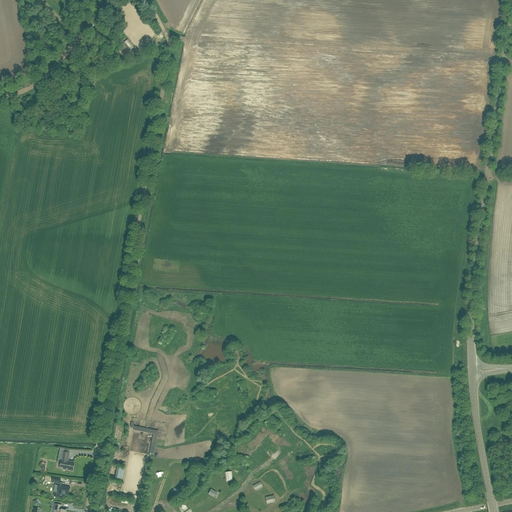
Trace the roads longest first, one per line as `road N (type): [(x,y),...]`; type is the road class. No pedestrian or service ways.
road 1 (unclassified): [(85,511),(167,67),(169,43),(146,0)]
road 2 (tertiary): [(471,366),(471,284),(511,2)]
road 3 (unclassified): [(0,99),(36,84),(112,0)]
road 4 (tertiary): [(493,511),(471,376)]
